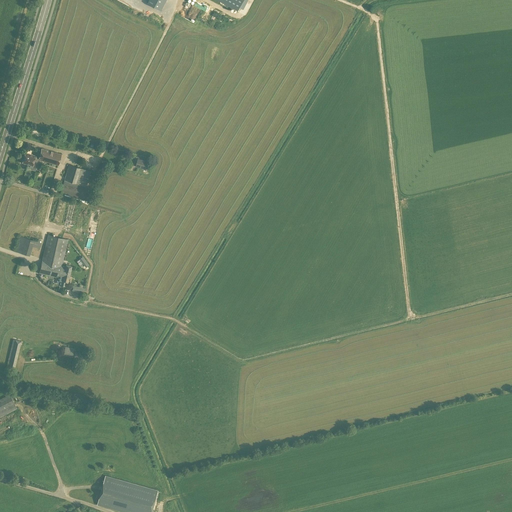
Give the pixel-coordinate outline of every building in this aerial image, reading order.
[(162,11),(166,0),(149,0),(147,4),(162,11)] [(242,0),(219,0),(238,10),(242,0)] [(214,26),(218,19),(194,8),(191,15),(214,26)] [(42,160),(49,162),(48,165),(51,166),(52,163),(58,165),(61,154),(41,148),(39,157),(35,156),(35,155),(25,152),(22,163),(32,166),(33,167),(36,168),(38,162),(41,163),(42,160)] [(135,166),(145,169),(148,161),(138,159),(135,166)] [(69,164),(63,181),(60,193),(85,201),(89,189),(85,187),(90,171),(69,164)] [(62,265),(68,239),(48,235),(39,273),(60,278),(58,284),(66,286),(67,282),(71,266),(66,264),(65,266),(62,265)] [(39,248),(41,242),(19,236),(15,252),(29,256),(32,246),(39,248)] [(82,256),(79,259),(85,267),(89,264),(82,256)] [(21,341),(13,339),(6,368),(14,369),(21,341)] [(74,349),(65,347),(63,355),(84,359),(85,354),(73,351),(74,349)] [(16,408),(9,394),(0,399),(0,416),(3,415),(16,408)] [(97,504),(125,511),(151,511),(158,491),(105,476),(102,488),(97,504)]
